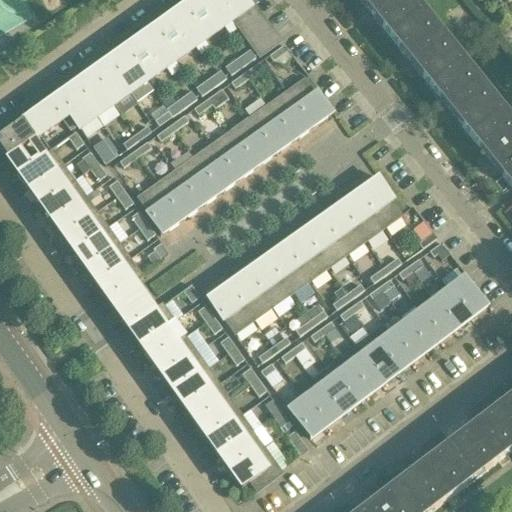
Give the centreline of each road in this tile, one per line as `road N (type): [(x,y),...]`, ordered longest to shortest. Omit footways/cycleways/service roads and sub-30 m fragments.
road 1 (residential): [(217,511),(0,209)]
road 2 (residential): [(511,257),(311,0)]
road 3 (residential): [(303,511),(511,350)]
road 4 (residential): [(0,97),(139,0)]
road 5 (tertiary): [(77,452),(0,337)]
